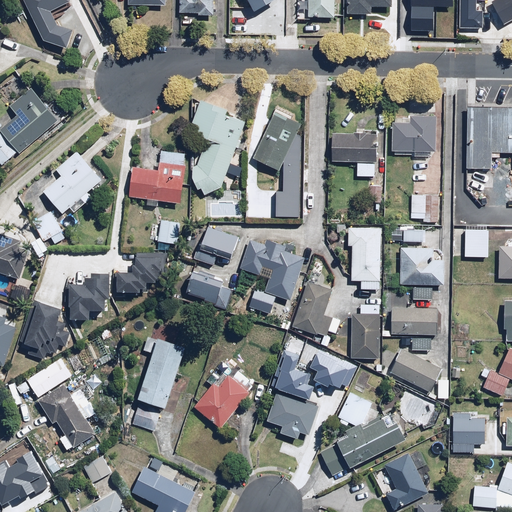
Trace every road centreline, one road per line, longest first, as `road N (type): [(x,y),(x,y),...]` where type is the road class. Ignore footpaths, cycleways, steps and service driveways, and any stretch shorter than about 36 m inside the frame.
road 1 (residential): [(511,66),(192,65),(128,83)]
road 2 (unknown): [(316,65),(315,227),(337,272),(334,311)]
